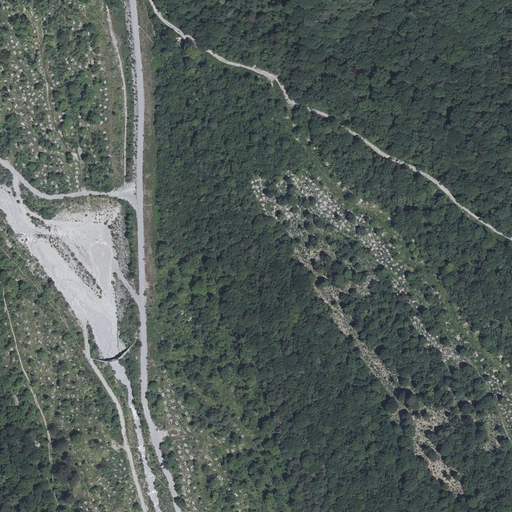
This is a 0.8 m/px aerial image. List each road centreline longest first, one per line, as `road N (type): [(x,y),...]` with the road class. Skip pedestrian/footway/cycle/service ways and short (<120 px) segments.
road 1 (track): [(511,239),(462,209),(435,181),(330,117),(290,103),(270,75),(228,62),(174,29),(150,0)]
road 2 (track): [(139,207),(142,389),(177,511)]
road 3 (track): [(132,0),(139,207)]
road 4 (track): [(139,207),(122,194),(45,196),(0,159)]
road 5 (track): [(94,368),(121,414),(146,511)]
